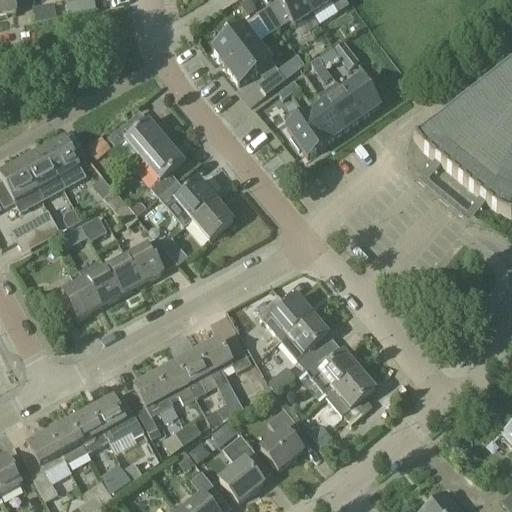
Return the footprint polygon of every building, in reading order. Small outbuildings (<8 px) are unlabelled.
[(0,0),(0,19),(15,17),(11,0),(0,0)] [(274,0),(277,5),(267,11),(280,31),(290,25),(293,30),(312,19),(300,0),(274,0)] [(300,0),(312,19),(331,7),(337,17),(348,11),(341,0),(300,0)] [(269,38),(280,31),(267,11),(257,18),(269,38)] [(212,54),(225,72),(256,48),(243,30),(233,37),(231,35),(219,43),(221,46),(212,54)] [(350,56),(342,47),(332,54),(340,63),(348,73),(357,66),(350,56)] [(270,66),(256,48),(225,72),(239,90),(270,66)] [(318,62),(309,67),(314,74),(322,69),(318,62)] [(511,67),(413,142),(423,155),(495,214),(510,222),(511,216),(511,67)] [(258,90),(265,100),(284,85),(277,76),(258,90)] [(360,124),(379,111),(360,83),(342,95),(341,96),(360,124)] [(293,86),(285,92),(290,99),(298,93),(293,86)] [(343,136),(360,124),(341,96),(342,95),(336,87),(317,100),(322,108),(323,108),(343,136)] [(290,99),(285,92),(277,98),(282,105),(290,99)] [(343,136),(323,108),(322,108),(306,119),(305,120),(325,148),(326,148),(343,136)] [(124,146),(141,166),(164,146),(139,116),(107,143),(116,152),(124,146)] [(325,148),(305,120),(306,119),(305,118),(286,132),(292,141),(289,143),(298,155),(301,153),(307,162),(326,149),(326,148),(325,148)] [(41,155),(57,183),(63,195),(84,183),(78,172),(62,144),(41,155)] [(164,146),(141,166),(158,187),(149,194),(157,203),(177,186),(169,178),(182,167),(182,166),(186,162),(176,151),(172,154),(164,146)] [(57,183),(41,155),(34,159),(33,157),(19,164),(42,206),(63,195),(57,183)] [(20,218),(42,206),(19,164),(5,172),(6,174),(0,177),(0,181),(2,186),(0,186),(0,207),(3,213),(14,207),(20,218)] [(177,186),(157,203),(165,212),(173,205),(191,225),(214,205),(197,185),(185,196),(177,186)] [(119,205),(121,204),(113,194),(103,203),(110,211),(111,210),(119,205)] [(110,211),(127,232),(137,223),(121,204),(119,205),(111,210),(110,211)] [(214,205),(191,225),(209,247),(232,227),(214,205)] [(129,211),(136,220),(144,213),(141,209),(133,208),(129,211)] [(11,235),(17,246),(31,238),(35,236),(53,226),(47,215),(11,235)] [(97,222),(82,230),(88,242),(90,246),(106,237),(97,222)] [(35,236),(31,238),(37,249),(59,237),(53,226),(35,236)] [(76,248),(88,242),(82,230),(70,237),(76,248)] [(171,242),(161,251),(177,270),(187,261),(171,242)] [(125,260),(141,290),(177,270),(161,251),(155,244),(125,260)] [(125,260),(104,272),(120,302),(141,290),(125,260)] [(78,277),(82,284),(98,313),(120,302),(104,272),(100,265),(78,277)] [(76,326),(98,313),(82,284),(73,288),(68,279),(44,292),(61,324),(72,318),(76,326)] [(280,345),(311,319),(295,300),(285,308),(277,299),(256,317),(280,345)] [(280,345),(303,373),(335,347),(327,338),(311,319),(280,345)] [(197,355),(218,392),(220,395),(230,389),(223,376),(235,369),(239,377),(254,368),(238,340),(222,349),(219,344),(197,355)] [(342,356),(335,347),(303,373),(327,401),(358,374),(343,356),(342,356)] [(197,355),(176,367),(195,402),(197,404),(218,392),(197,355)] [(176,367),(155,378),(171,406),(178,402),(182,409),(195,402),(176,367)] [(266,386),(276,397),(294,381),(285,370),(266,386)] [(358,374),(327,401),(326,402),(341,421),(343,420),(351,430),(372,412),(364,402),(374,393),(358,374)] [(174,412),(171,406),(155,378),(133,390),(141,405),(131,411),(150,446),(161,440),(152,424),(174,412)] [(121,397),(91,414),(107,444),(115,440),(119,446),(131,440),(133,445),(144,439),(121,397)] [(233,403),(227,408),(234,420),(241,415),(233,403)] [(213,434),(234,420),(227,408),(215,416),(206,422),(213,434)] [(302,433),(286,412),(267,428),(277,441),(262,453),(279,475),(302,457),(291,442),(302,433)] [(91,414),(69,425),(88,459),(109,448),(107,444),(91,414)] [(69,425),(49,436),(67,470),(88,459),(69,425)] [(192,426),(185,431),(192,443),(200,437),(192,426)] [(219,450),(237,437),(228,426),(211,439),(219,450)] [(511,427),(488,448),(489,449),(500,439),(511,453),(511,454),(511,455),(511,427)] [(332,444),(321,430),(311,438),(322,452),(332,444)] [(178,453),(192,443),(185,431),(175,439),(177,442),(173,445),(178,453)] [(71,478),(67,470),(49,436),(27,448),(29,453),(19,459),(46,508),(58,501),(52,491),(72,480),(71,478)] [(222,454),(236,472),(220,484),(239,508),(263,489),(261,486),(271,479),(241,440),(222,454)] [(185,456),(174,462),(185,477),(195,469),(185,456)] [(5,460),(0,462),(0,501),(21,490),(5,460)] [(133,468),(123,475),(131,486),(141,479),(133,468)] [(114,481),(121,492),(131,486),(123,475),(114,481)] [(185,511),(230,511),(202,477),(190,487),(200,500),(185,511)] [(96,499),(87,504),(91,511),(104,511),(114,505),(109,496),(98,502),(96,499)] [(456,511),(446,499),(429,511),(456,511)] [(511,511),(511,499),(501,508),(504,511),(511,511)]
